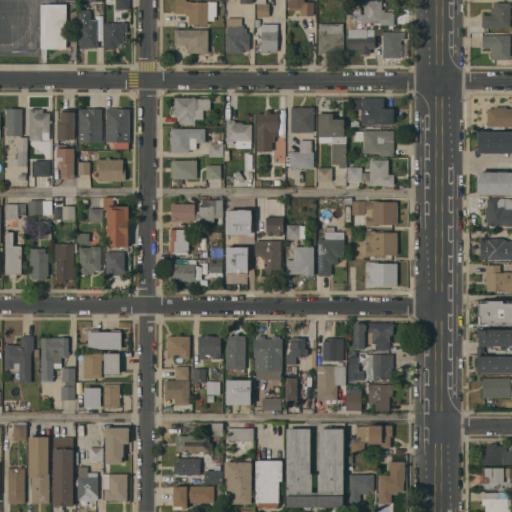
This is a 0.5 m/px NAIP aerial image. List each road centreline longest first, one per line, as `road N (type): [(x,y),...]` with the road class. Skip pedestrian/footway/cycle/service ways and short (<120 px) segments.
road 1 (residential): [(150,0),(148,511)]
road 2 (residential): [(511,80),(0,79)]
road 3 (tertiary): [(440,511),(440,0)]
road 4 (residential): [(440,303),(0,303)]
